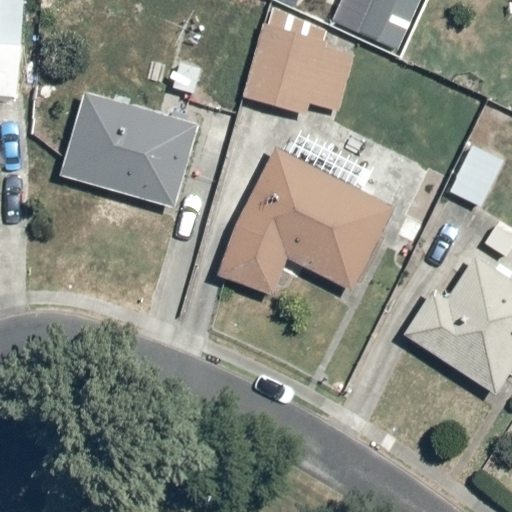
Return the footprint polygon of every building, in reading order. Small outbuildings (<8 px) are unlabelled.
[(22,0),(0,0),(0,91),(18,93),(22,0)] [(272,1),(242,97),(306,115),(310,104),(339,112),(353,55),(325,46),(330,31),(272,1)] [(202,123),(88,91),(62,178),(178,209),(202,123)] [(485,210),(509,158),(496,152),(510,123),(488,112),(450,193),(485,210)] [(462,159),(437,147),(413,192),(438,205),(462,159)] [(234,222),(219,272),(274,296),(287,259),(354,293),(395,210),(275,148),(234,222)] [(0,172),(10,167),(0,149),(0,172)] [(511,372),(511,278),(477,255),(450,297),(433,286),(404,332),(498,394),(511,372)]
